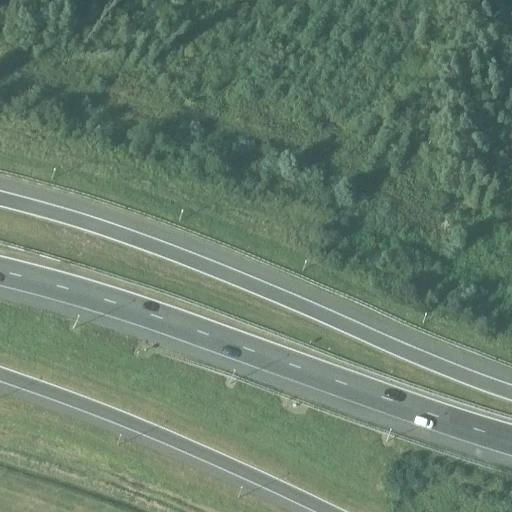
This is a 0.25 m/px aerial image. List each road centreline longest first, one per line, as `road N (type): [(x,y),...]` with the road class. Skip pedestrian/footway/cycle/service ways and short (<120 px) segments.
road 1 (motorway): [(511,392),(160,249),(0,199)]
road 2 (motorway): [(0,273),(161,318),(511,440)]
road 3 (motorway): [(0,376),(136,425),(326,511)]
